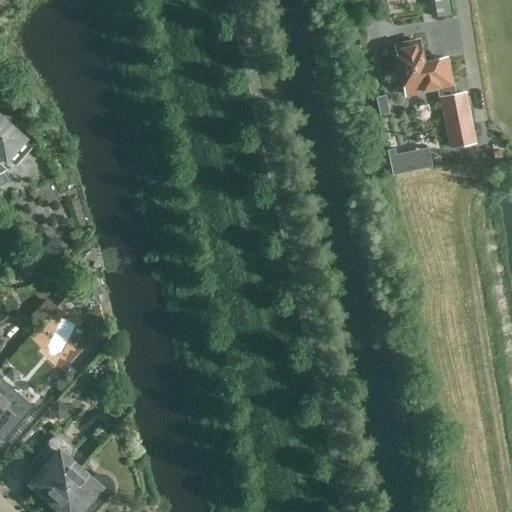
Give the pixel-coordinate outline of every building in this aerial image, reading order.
[(417,41),(395,46),(405,95),(437,88),(449,148),(474,143),(464,93),(453,95),(445,59),(422,64),(417,41)] [(0,117),(0,116),(0,172),(6,168),(0,163),(0,162),(4,158),(6,160),(25,139),(14,129),(14,125),(12,122),(10,119),(7,118),(4,117),(0,117)] [(394,173),(432,162),(427,142),(388,153),(394,173)] [(64,384),(69,384),(72,381),(72,376),(69,372),(64,372),(60,375),(60,380),(64,384)] [(0,437),(4,441),(31,410),(30,410),(14,396),(14,395),(12,394),(15,392),(16,393),(17,392),(0,376),(0,437)] [(43,500),(47,504),(79,469),(68,458),(70,455),(71,451),(71,447),(70,443),(67,440),(64,438),(60,437),(56,438),(53,439),(50,441),(26,467),(36,476),(30,483),(39,491),(41,496),(43,500)] [(79,469),(47,504),(52,507),(56,509),(61,511),(62,511),(94,511),(109,496),(111,493),(112,489),(112,485),(111,482),(109,479),(106,476),(102,475),(98,475),(94,477),(91,479),(79,469)]
